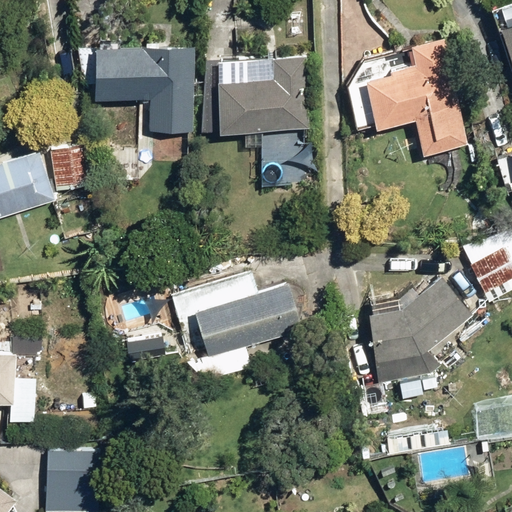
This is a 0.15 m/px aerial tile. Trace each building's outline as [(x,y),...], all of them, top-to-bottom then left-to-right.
[(511,15),(488,24),(511,93),(511,15)] [(405,118),(413,154),(462,143),(436,34),(400,42),(405,61),(379,67),(380,71),(353,78),(365,127),(405,118)] [(142,129),(186,130),(187,45),(83,44),(82,96),(143,96),(142,129)] [(205,78),(207,130),(302,126),(299,53),(263,54),(263,75),(205,78)] [(45,148),(53,190),(90,183),(82,141),(45,148)] [(511,144),(500,148),(511,185),(511,144)] [(0,155),(0,211),(45,197),(29,146),(0,155)] [(463,262),(478,292),(511,276),(511,272),(499,245),(494,247),(489,236),(461,250),(466,260),(463,262)] [(355,310),(374,382),(427,373),(437,366),(419,349),(463,314),(431,274),(388,306),(355,310)] [(186,358),(193,383),(245,367),(237,343),(291,328),(277,280),(184,307),(198,354),(186,358)] [(385,412),(379,382),(354,387),(359,417),(385,412)] [(39,511),(95,511),(95,449),(39,448),(39,511)]
